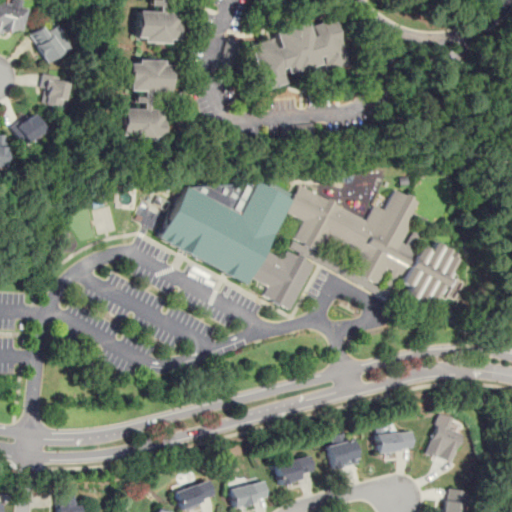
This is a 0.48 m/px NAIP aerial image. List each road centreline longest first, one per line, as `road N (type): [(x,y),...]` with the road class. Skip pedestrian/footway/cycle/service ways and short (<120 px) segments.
road 1 (residential): [(511,356),(462,350),(404,357),(101,436),(0,430)]
road 2 (residential): [(0,447),(51,456),(105,452),(455,368)]
road 3 (residential): [(256,331),(252,321),(148,259),(114,248),(73,273),(47,307),(28,435)]
road 4 (residential): [(394,33),(377,83),(350,111),(230,120),(204,78),(227,0)]
road 5 (residential): [(357,0),(394,33),(422,39),(470,31),(506,0)]
road 6 (residential): [(350,390),(325,324),(256,331)]
